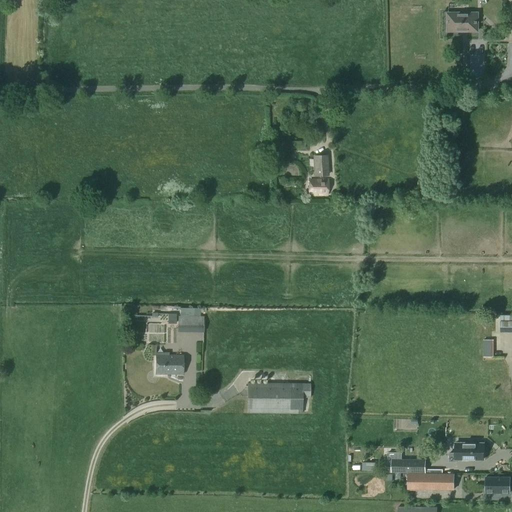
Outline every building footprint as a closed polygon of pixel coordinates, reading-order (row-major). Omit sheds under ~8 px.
[(448,14),(448,32),(478,32),(478,14),(448,14)] [(274,141),(274,152),(290,152),(290,141),(274,141)] [(312,159),(307,159),(308,172),(313,175),(313,177),(328,177),(327,155),(312,156),(312,159)] [(418,185),(421,188),(426,188),(428,184),(428,181),(424,178),(420,178),(417,181),(418,185)] [(308,179),(308,197),(327,197),(327,180),(308,179)] [(179,316),(179,326),(203,326),(203,316),(193,316),(194,308),(181,308),(181,316),(179,316)] [(511,315),(499,315),(499,332),(511,332),(511,315)] [(488,350),(489,334),(480,334),(480,349),(488,350)] [(155,356),(155,375),(182,375),(182,356),(155,356)] [(248,382),(247,412),(302,412),(302,396),(310,397),(310,383),(248,382)] [(458,461),(486,461),(486,445),(458,445),(458,455),(452,455),(452,463),(458,463),(458,461)] [(359,460),(360,468),(371,468),(371,460),(359,460)] [(386,460),(386,472),(419,473),(420,461),(386,460)] [(468,469),(495,470),(495,462),(468,461),(468,469)] [(454,475),(407,474),(407,489),(453,490),(454,475)] [(485,478),(485,494),(509,494),(509,478),(485,478)]
